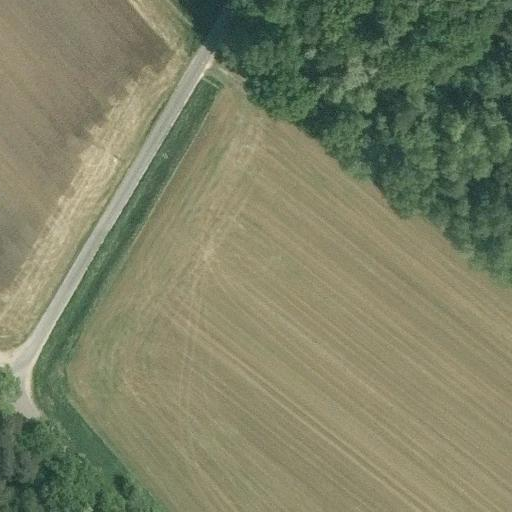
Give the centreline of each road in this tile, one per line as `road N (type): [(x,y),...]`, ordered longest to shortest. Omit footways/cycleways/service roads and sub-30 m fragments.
road 1 (unclassified): [(18,367),(237,0)]
road 2 (unclassified): [(18,367),(34,411),(121,511)]
